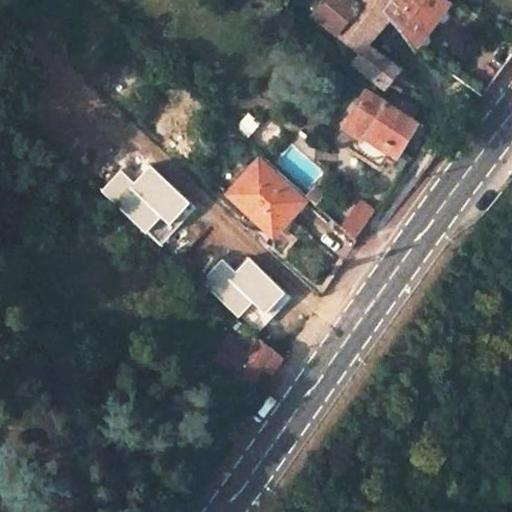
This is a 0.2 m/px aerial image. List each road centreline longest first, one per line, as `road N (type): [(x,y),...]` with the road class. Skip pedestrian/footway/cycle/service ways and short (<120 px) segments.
road 1 (secondary): [(212,511),(359,292)]
road 2 (residential): [(416,61),(429,76),(427,141),(359,292)]
road 3 (secondary): [(359,292),(511,95)]
